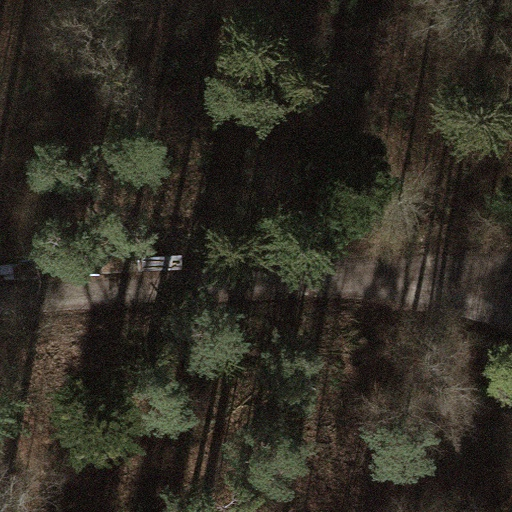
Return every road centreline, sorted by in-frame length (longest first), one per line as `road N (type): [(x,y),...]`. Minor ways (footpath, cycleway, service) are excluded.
road 1 (track): [(0,300),(511,265)]
road 2 (track): [(348,279),(511,314)]
